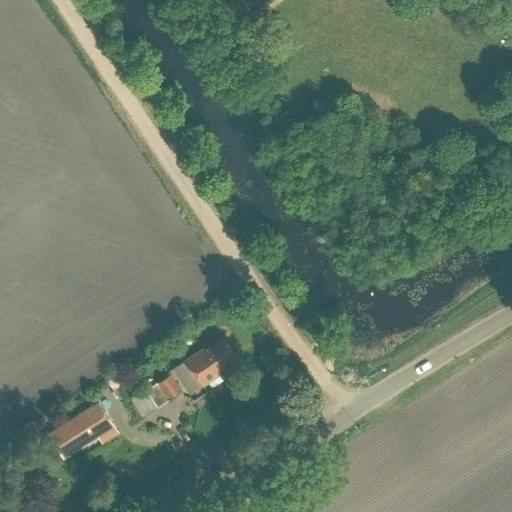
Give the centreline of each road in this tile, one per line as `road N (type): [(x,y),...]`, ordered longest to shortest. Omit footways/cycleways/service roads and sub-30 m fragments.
road 1 (unclassified): [(343,414),(63,0)]
road 2 (unclassified): [(343,414),(511,310)]
road 3 (unclassified): [(187,511),(343,414)]
